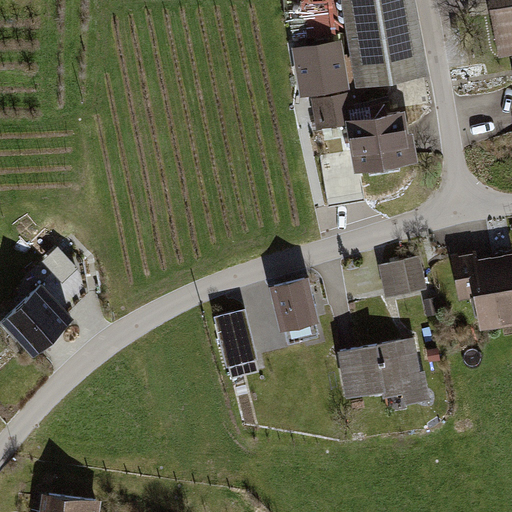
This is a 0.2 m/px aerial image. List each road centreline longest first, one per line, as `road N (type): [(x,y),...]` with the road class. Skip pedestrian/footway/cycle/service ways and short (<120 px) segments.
road 1 (residential): [(0,452),(69,374),(151,314),(232,278),(462,212)]
road 2 (unclassified): [(462,212),(424,0)]
